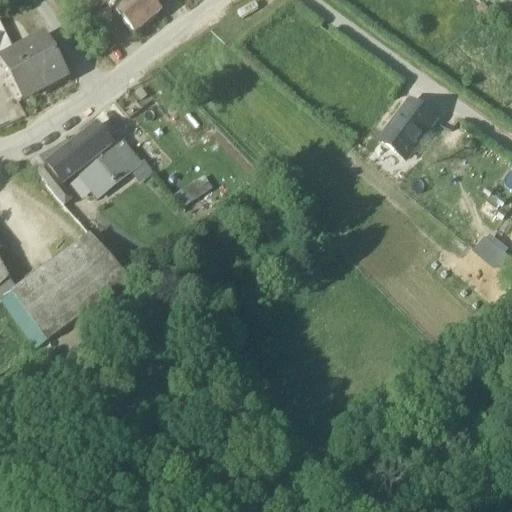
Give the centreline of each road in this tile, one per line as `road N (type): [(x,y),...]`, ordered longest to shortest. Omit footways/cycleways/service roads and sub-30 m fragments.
road 1 (residential): [(309,0),(511,154)]
road 2 (unclassified): [(104,90),(222,0)]
road 3 (unclassified): [(0,158),(35,145),(104,90)]
